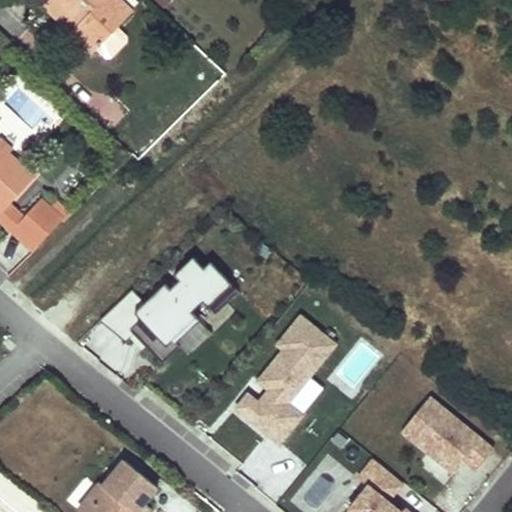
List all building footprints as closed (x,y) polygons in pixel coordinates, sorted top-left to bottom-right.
[(118,0),(48,0),(42,7),(91,53),(95,49),(105,58),(110,58),(126,43),(126,37),(117,28),(132,13),(118,0)] [(0,210),(0,211),(8,202),(31,176),(1,150),(0,149),(0,210)] [(22,215),(15,224),(35,242),(59,216),(38,197),(22,215)] [(0,220),(30,248),(35,242),(15,224),(22,215),(8,202),(0,211),(0,220)] [(134,291),(102,322),(127,343),(136,335),(139,332),(148,342),(145,345),(164,365),(182,348),(176,341),(199,319),(194,314),(206,303),(217,315),(241,293),(213,263),(206,270),(195,259),(176,277),(182,282),(172,291),(167,285),(149,303),(134,291)] [(334,345),(299,315),(275,343),(283,351),(236,408),(277,444),(301,416),(287,404),(309,377),(334,345)] [(148,342),(139,332),(136,335),(145,345),(148,342)] [(301,416),(323,389),(309,377),(287,404),(301,416)] [(495,450),(431,398),(403,432),(449,470),(459,456),(477,471),(495,450)] [(134,499),(148,481),(116,455),(93,482),(95,483),(74,508),(78,511),(132,511),(127,508),(134,499)] [(455,474),(465,461),(459,456),(449,470),(455,474)] [(404,486),(375,462),(357,481),(369,491),(350,511),(406,511),(405,511),(403,511),(397,511),(389,504),(404,486)] [(90,479),(69,504),(74,508),(95,483),(93,482),(90,479)] [(133,511),(140,504),(134,499),(127,508),(132,511),(133,511)]
